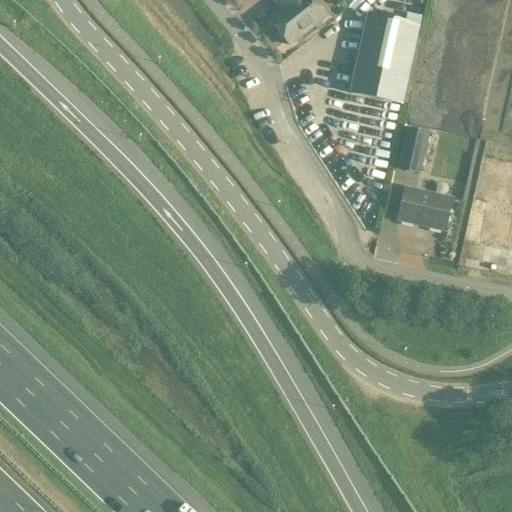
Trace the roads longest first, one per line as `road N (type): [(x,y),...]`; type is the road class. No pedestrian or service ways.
road 1 (unclassified): [(511,392),(441,395),(360,365),(231,193),(63,0)]
road 2 (motorway): [(359,511),(261,339),(207,262),(0,46)]
road 3 (unclassified): [(511,294),(360,264),(269,78),(212,0)]
road 4 (motorway): [(152,511),(0,365)]
